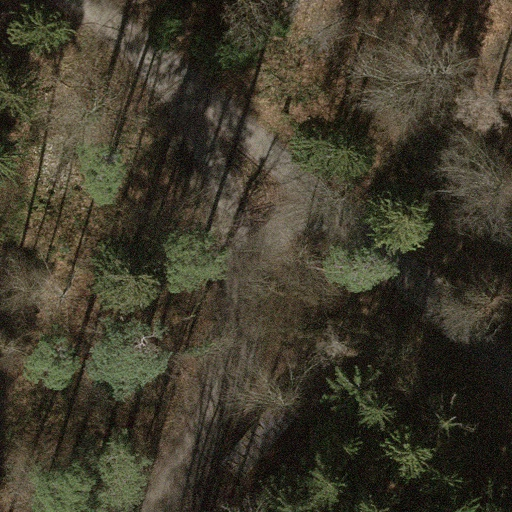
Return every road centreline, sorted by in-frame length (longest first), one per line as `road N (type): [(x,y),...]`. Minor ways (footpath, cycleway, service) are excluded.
road 1 (track): [(147,511),(218,406),(244,295),(246,143)]
road 2 (track): [(246,143),(459,315),(511,368)]
road 3 (track): [(74,0),(191,89),(246,143)]
